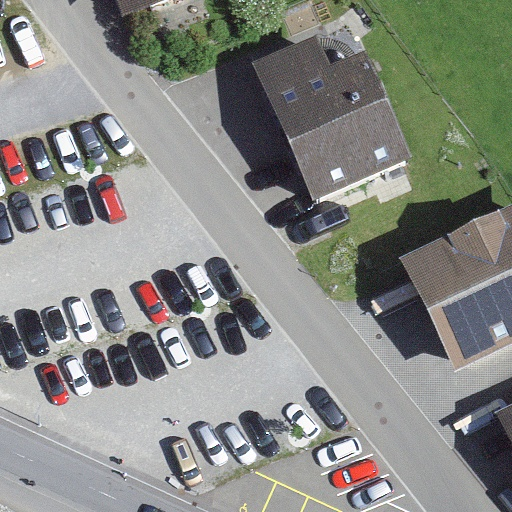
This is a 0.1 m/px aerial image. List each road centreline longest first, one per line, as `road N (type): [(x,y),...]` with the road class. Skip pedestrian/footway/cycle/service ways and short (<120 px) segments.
road 1 (residential): [(463,511),(55,0)]
road 2 (tertiary): [(143,511),(0,446)]
